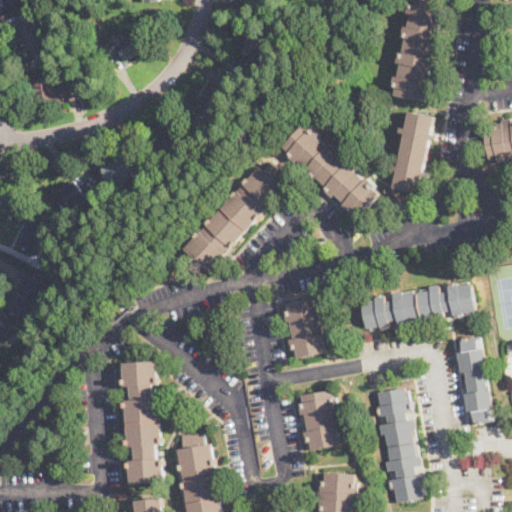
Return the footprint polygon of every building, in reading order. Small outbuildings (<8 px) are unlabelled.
[(446,0),(445,9),(449,9),(447,20),(443,19),(441,32),(444,33),(442,44),(438,43),(435,58),(439,59),(437,69),(433,69),(431,82),(434,82),(432,94),(429,93),(427,101),(397,95),(399,86),(395,86),(397,76),(401,76),(404,61),(401,61),(402,51),(406,52),(409,37),(405,37),(407,26),(411,27),(414,13),(410,12),(412,2),(415,2),(415,0),(446,0)] [(31,11),(38,28),(40,28),(50,53),(31,61),(28,54),(25,55),(17,35),(19,34),(16,26),(19,26),(16,19),(16,18),(31,11)] [(264,37),(256,56),(254,55),(248,70),(235,65),(240,52),(237,51),(246,29),(264,37)] [(141,30),(150,44),(142,49),(144,51),(126,62),(119,50),(116,52),(119,57),(111,63),(102,49),(113,42),(110,38),(121,31),(126,39),(141,30)] [(95,63),(87,66),(85,59),(93,56),(95,63)] [(56,77),(57,88),(63,87),(63,85),(80,82),(82,98),(59,101),(58,98),(38,100),(36,80),(56,77)] [(236,83),(224,101),(229,104),(210,126),(193,110),(211,89),(215,93),(228,77),(236,83)] [(437,117),(433,133),(440,135),(439,140),(433,139),(426,171),(433,172),(431,178),(424,176),(420,193),(396,188),(399,170),(395,169),(396,164),(401,165),(408,133),(403,132),(404,127),(408,128),(411,112),(437,117)] [(511,164),(511,161),(493,164),(488,129),(493,128),(493,124),(503,123),(503,120),(511,118),(511,164)] [(193,138),(163,157),(153,142),(183,122),(193,138)] [(307,125),(312,130),(315,126),(323,134),(320,136),(329,145),(333,142),(342,150),(338,154),(349,165),(353,161),(359,167),(357,170),(367,180),(370,178),(378,186),(376,188),(382,193),(360,215),(355,210),(352,213),(344,206),(347,203),(337,193),(334,197),(327,190),(330,187),(318,176),(315,179),(306,171),(309,168),(300,159),(296,163),(289,156),(292,153),(286,147),(307,125)] [(144,169),(116,183),(108,167),(127,158),(128,160),(137,156),(144,169)] [(273,162),(287,176),(280,183),(286,189),(269,207),(268,206),(262,212),(264,214),(211,272),(186,248),(261,167),(265,171),(273,162)] [(79,179),(83,183),(86,180),(96,194),(70,212),(63,203),(68,199),(62,191),(79,179)] [(48,258),(18,244),(34,210),(52,218),(43,237),(55,243),(48,258)] [(37,312),(28,324),(6,306),(32,273),(48,286),(31,308),(37,312)] [(460,280),(461,285),(474,283),(478,309),(465,312),(465,316),(455,318),(454,310),(446,311),(448,318),(438,320),(438,316),(409,320),(410,326),(400,328),(399,320),(392,321),(393,328),(382,330),(381,325),(368,327),(364,301),(377,299),(376,293),(386,292),(387,302),(396,301),(394,291),(405,290),(405,294),(433,290),(432,285),(441,284),(442,292),(451,291),(450,282),(460,280)] [(319,297),(320,305),(325,304),(327,316),(322,317),(324,333),(329,332),(331,343),(327,344),(329,353),(299,357),(298,349),(293,350),(291,340),(294,339),(292,322),(289,322),(287,310),(291,309),(289,302),(319,297)] [(0,342),(12,331),(0,319),(0,342)] [(479,340),(480,349),(485,348),(488,367),(485,368),(486,377),(490,376),(490,380),(487,381),(489,390),(492,389),(495,409),(490,410),(492,418),(496,417),(496,421),(477,424),(474,412),(469,413),(466,393),(470,393),(467,371),(463,372),(459,352),(464,351),(463,340),(482,336),(483,339),(479,340)] [(154,384),(155,397),(160,397),(164,445),(158,445),(159,458),(165,458),(167,480),(133,484),(131,460),(137,460),(136,446),(130,447),(127,400),(133,400),(132,386),(126,386),(125,362),(159,361),(160,384),(154,384)] [(408,388),(411,401),(415,400),(417,411),(408,412),(409,420),(417,418),(419,428),(414,429),(419,456),(423,456),(425,466),(417,467),(418,475),(425,473),(427,484),(423,485),(426,498),(399,502),(397,489),(393,489),(392,480),(400,479),(398,470),(390,471),(388,461),(393,461),(388,433),(384,434),(382,425),(390,423),(388,415),(381,416),(380,407),(383,406),(381,392),(408,388)] [(334,390),(335,398),(339,397),(341,408),(337,408),(340,426),(344,425),(346,437),(342,437),(343,445),(313,450),(312,442),(308,443),(306,432),(309,431),(306,414),(303,414),(301,403),(305,403),(303,395),(334,390)] [(205,431),(207,444),(212,443),(223,511),(190,511),(180,449),(185,448),(183,435),(205,431)] [(358,475),(357,482),(361,482),(360,492),(363,493),(363,502),(360,502),(359,511),(325,511),(326,511),(322,510),(322,503),(319,503),(320,490),(322,490),(323,480),(327,481),(327,473),(358,475)] [(163,497),(164,511),(138,511),(137,501),(163,497)]
